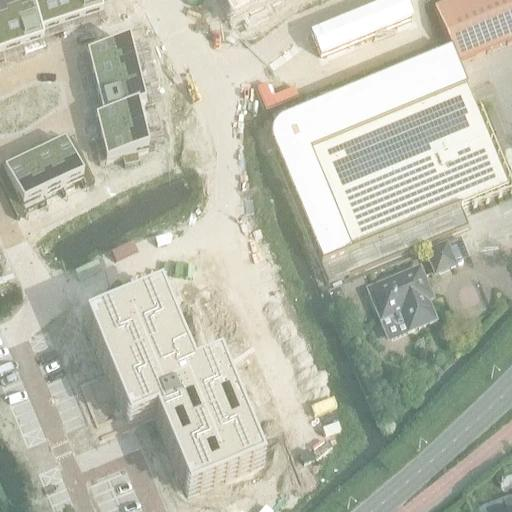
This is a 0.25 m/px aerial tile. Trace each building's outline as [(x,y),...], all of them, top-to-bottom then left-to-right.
[(26,0),(28,3),(42,43),(43,43),(41,36),(60,30),(50,0),(26,0)] [(50,0),(60,30),(82,22),(74,0),(50,0)] [(74,0),(82,22),(102,16),(96,0),(74,0)] [(225,0),(235,18),(235,19),(244,14),(249,23),(263,15),(259,7),(271,0),(225,0)] [(511,43),(511,0),(461,0),(434,11),(457,67),(511,43)] [(7,4),(6,5),(22,50),(42,43),(28,3),(11,8),(10,3),(7,4)] [(0,53),(1,57),(22,50),(6,5),(0,6),(0,53)] [(102,51),(86,55),(92,78),(133,68),(128,47),(117,49),(115,40),(100,43),(102,51)] [(269,139),(269,141),(269,142),(270,144),(270,147),(271,148),(271,149),(282,176),(300,219),(321,269),(328,287),(467,229),(460,211),(431,223),(418,228),(381,244),(350,256),(309,156),(465,91),(466,91),(450,52),(391,77),(353,93),(303,113),(282,122),(281,122),(280,123),(278,124),(277,124),(276,126),(275,127),(273,128),(272,129),(272,131),(271,132),(270,134),(270,135),(269,137),(269,139)] [(133,68),(92,78),(97,99),(138,89),(133,68)] [(465,91),(309,156),(350,256),(381,244),(418,228),(431,223),(460,211),(511,189),(511,71),(466,91),(465,91)] [(138,89),(97,99),(102,120),(137,111),(143,110),(138,89)] [(102,120),(95,121),(100,143),(143,133),(137,111),(102,120)] [(143,133),(100,143),(106,165),(122,161),(124,170),(139,166),(137,156),(148,154),(143,133)] [(72,140),(64,144),(68,153),(77,149),(72,140)] [(64,144),(43,154),(62,193),(79,185),(82,191),(85,189),(81,180),(76,171),(72,162),(68,153),(64,144)] [(77,149),(68,153),(72,162),(81,158),(77,149)] [(43,154),(24,163),(42,203),(59,194),(62,193),(43,154)] [(81,158),(72,162),(76,171),(85,167),(81,158)] [(24,163),(3,173),(8,182),(12,191),(16,200),(20,209),(25,218),(39,211),(40,212),(45,209),(42,203),(24,163)] [(85,167),(76,171),(81,180),(89,176),(85,167)] [(89,176),(81,180),(85,189),(94,185),(89,176)] [(8,182),(0,185),(0,188),(3,195),(12,191),(8,182)] [(12,191),(3,195),(7,204),(16,200),(12,191)] [(16,200),(7,204),(12,213),(20,209),(16,200)] [(20,209),(12,213),(16,222),(25,218),(20,209)] [(455,269),(446,247),(425,255),(435,277),(455,269)] [(435,324),(427,304),(432,302),(419,271),(367,292),(388,343),(435,324)] [(340,291),(329,295),(333,306),(344,302),(340,291)] [(102,332),(89,337),(123,419),(124,420),(126,419),(134,416),(137,424),(138,426),(139,425),(139,426),(154,420),(182,487),(195,481),(200,494),(251,474),(245,460),(258,455),(224,373),(224,374),(223,373),(213,377),(209,367),(208,367),(193,373),(165,305),(152,312),(146,298),(97,319),(102,332)] [(506,511),(511,511),(511,500),(503,504),(506,511)]
